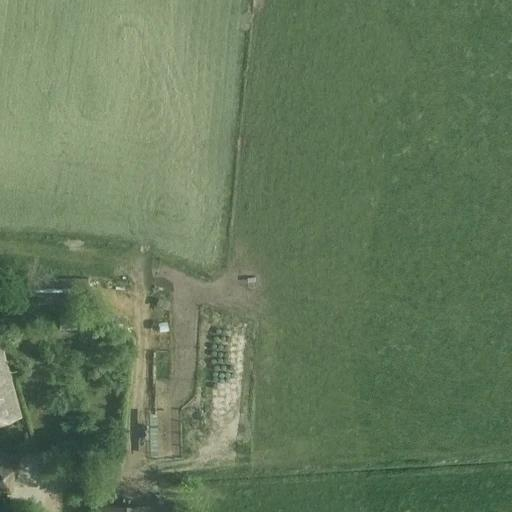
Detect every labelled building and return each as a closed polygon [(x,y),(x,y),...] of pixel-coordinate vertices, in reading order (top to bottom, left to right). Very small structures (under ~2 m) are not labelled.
[(87,299),(87,278),(27,278),(27,300),(87,299)] [(0,346),(0,420),(19,415),(0,346)] [(145,412),(146,448),(157,448),(156,412),(145,412)] [(0,459),(0,490),(12,494),(20,466),(0,459)] [(99,503),(98,511),(151,511),(152,504),(99,503)]
